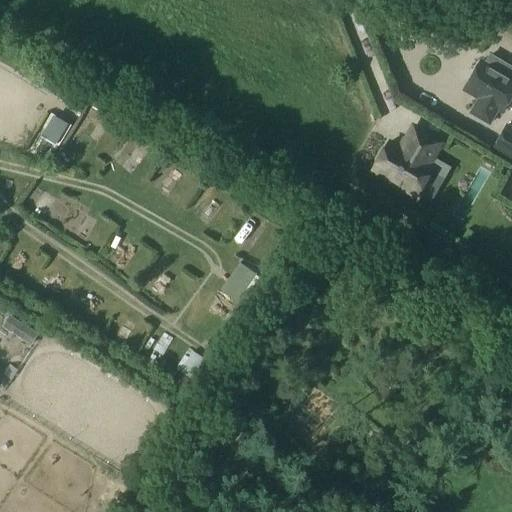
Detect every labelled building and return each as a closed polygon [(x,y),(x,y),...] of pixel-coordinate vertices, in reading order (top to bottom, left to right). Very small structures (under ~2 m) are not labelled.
[(484,64),(466,94),(482,104),(477,112),(475,111),(472,117),(491,128),(499,114),(504,117),(511,103),(511,70),(493,59),(488,67),(484,64)] [(101,157),(112,141),(95,129),(83,146),(101,157)] [(389,144),(372,171),(415,198),(432,171),(428,168),(442,146),(414,129),(400,151),(389,144)] [(511,131),(509,129),(494,154),(511,164),(511,131)] [(143,176),(155,157),(137,145),(124,164),(143,176)] [(184,197),(193,177),(171,167),(162,187),(184,197)] [(205,208),(214,215),(225,200),(217,194),(205,208)] [(77,236),(97,243),(104,222),(84,215),(77,236)] [(255,227),(244,241),(258,252),(269,239),(255,227)] [(116,262),(134,272),(147,252),(128,241),(116,262)] [(22,248),(13,265),(24,271),(34,255),(22,248)] [(319,264),(298,294),(309,301),(330,272),(319,264)] [(239,265),(220,292),(237,303),(255,276),(239,265)] [(163,300),(184,280),(171,266),(150,286),(163,300)] [(78,302),(86,286),(57,272),(50,288),(78,302)] [(90,296),(84,312),(104,319),(110,303),(90,296)] [(204,307),(196,328),(218,337),(227,317),(204,307)] [(139,344),(144,329),(125,322),(119,337),(139,344)] [(169,365),(178,347),(160,337),(150,356),(169,365)] [(188,370),(201,379),(213,362),(201,353),(188,370)] [(34,385),(46,359),(34,354),(22,380),(34,385)] [(211,395),(208,403),(227,416),(231,409),(211,395)] [(110,506),(134,468),(29,402),(5,440),(110,506)]
